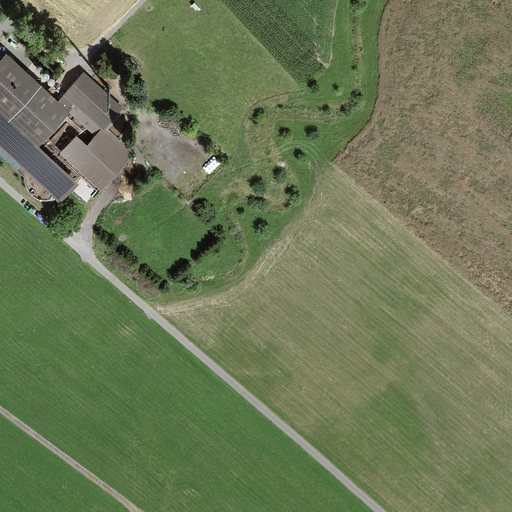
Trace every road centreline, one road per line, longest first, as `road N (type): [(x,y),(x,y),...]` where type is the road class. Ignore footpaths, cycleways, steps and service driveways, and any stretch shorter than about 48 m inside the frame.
road 1 (unclassified): [(0,180),(379,511)]
road 2 (track): [(0,25),(22,28),(71,56),(99,43),(143,0)]
road 3 (track): [(0,410),(132,511)]
